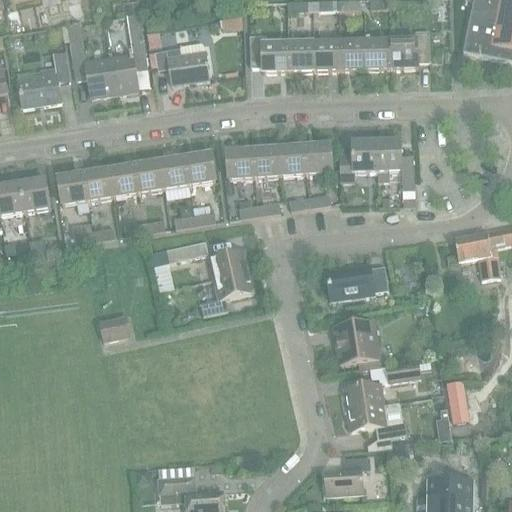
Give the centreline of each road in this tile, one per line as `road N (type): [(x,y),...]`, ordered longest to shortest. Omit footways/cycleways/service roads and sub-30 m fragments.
road 1 (residential): [(264,511),(315,446),(281,278),(288,256),(307,246),(453,226),(504,193),(511,171)]
road 2 (residential): [(0,150),(245,110),(511,105)]
